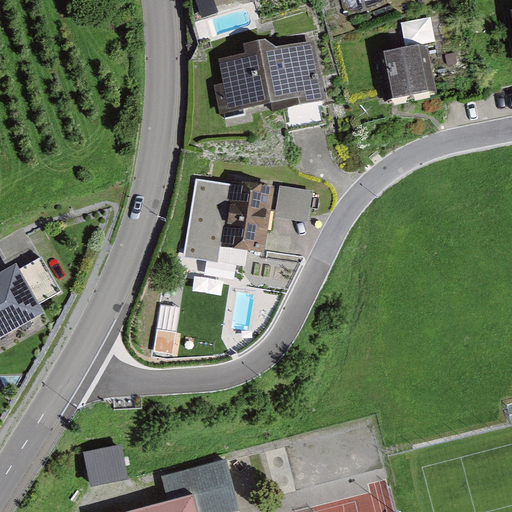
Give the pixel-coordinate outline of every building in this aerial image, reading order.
[(199,0),(202,10),(239,0),(199,0)] [(247,58),(221,62),(225,88),(217,90),(222,117),(273,108),(274,114),(290,112),(293,127),(323,122),(320,105),(325,104),(314,45),(273,53),(264,46),(245,50),(247,58)] [(427,51),(379,59),(387,103),(434,95),(427,51)] [(197,183),(184,260),(219,266),(222,248),(264,256),(275,190),(234,183),(232,189),(197,183)] [(16,272),(0,281),(0,340),(41,317),(36,308),(61,294),(42,261),(18,274),(16,272)] [(103,460),(68,468),(76,504),(111,497),(103,460)] [(151,511),(220,511),(211,474),(146,490),(151,511)]
